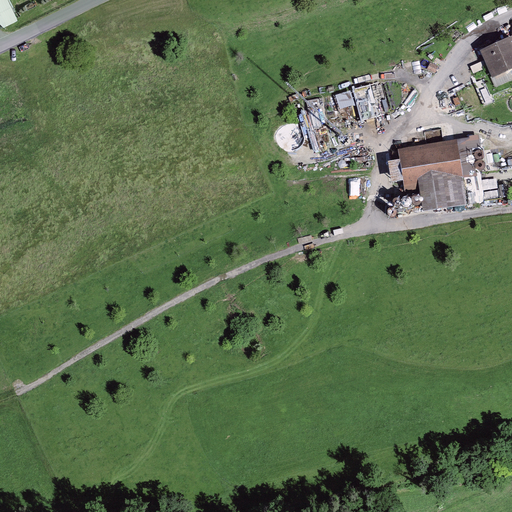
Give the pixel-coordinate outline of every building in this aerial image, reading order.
[(8,0),(0,0),(0,23),(4,28),(19,21),(8,0)] [(511,38),(481,51),(493,78),(511,69),(511,38)] [(361,120),(389,112),(380,81),(352,89),(361,120)] [(335,94),(340,109),(355,104),(350,89),(335,94)] [(426,131),(428,142),(442,140),(441,129),(426,131)] [(457,141),(398,150),(404,194),(420,191),(423,213),(467,207),(457,141)] [(500,166),(498,144),(491,145),(492,166),(500,166)]
